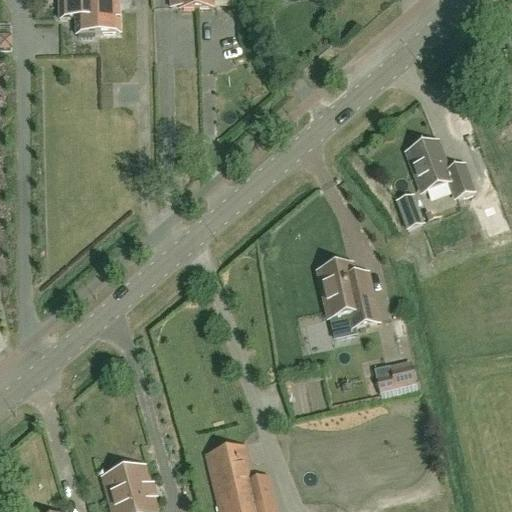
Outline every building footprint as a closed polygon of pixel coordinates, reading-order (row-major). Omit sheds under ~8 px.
[(94,37),(99,37),(97,0),(58,0),(59,22),(76,22),(76,38),(81,38),(81,42),(94,41),(94,37)] [(97,0),(99,37),(120,37),(119,0),(97,0)] [(195,0),(170,0),(171,10),(179,10),(179,12),(196,12),(195,0)] [(195,0),(196,12),(214,11),(213,0),(195,0)] [(239,74),(255,66),(248,53),(233,61),(239,74)] [(511,124),(511,91),(511,90),(485,105),(499,131),(511,124)] [(457,202),(473,196),(463,170),(448,175),(437,146),(408,157),(423,197),(451,186),(457,202)] [(429,226),(425,215),(409,221),(413,232),(429,226)] [(377,327),(371,299),(366,277),(352,280),(350,270),(321,277),(332,323),(351,319),(354,333),(377,327)] [(390,371),(392,381),(377,384),(380,399),(417,391),(411,366),(390,371)] [(271,511),(264,479),(253,482),(246,450),(206,460),(218,511),(271,511)] [(111,511),(155,511),(144,470),(103,481),(111,511)]
